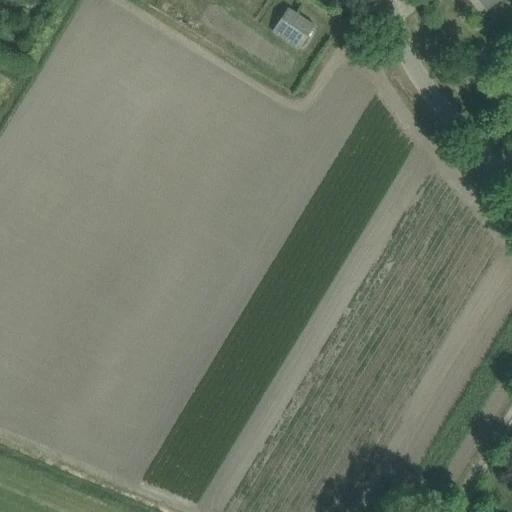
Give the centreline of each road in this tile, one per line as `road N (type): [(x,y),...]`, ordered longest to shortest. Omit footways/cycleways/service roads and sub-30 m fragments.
road 1 (unclassified): [(511,194),(419,90),(387,0)]
road 2 (unknown): [(511,408),(451,511)]
